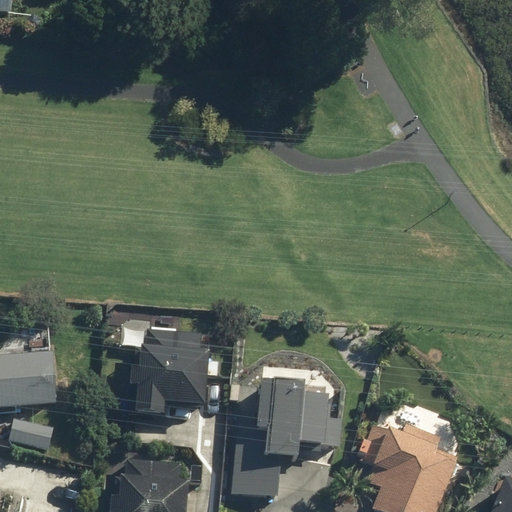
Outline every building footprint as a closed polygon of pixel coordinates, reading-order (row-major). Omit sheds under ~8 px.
[(0,0),(0,17),(9,18),(10,0),(0,0)] [(164,411),(202,413),(206,354),(199,354),(200,337),(172,336),(173,320),(154,319),(154,334),(144,334),(143,351),(129,351),(125,418),(163,420),(164,411)] [(0,360),(0,411),(55,408),(52,357),(0,360)] [(341,391),(327,372),(279,367),(278,376),(264,375),(263,389),(256,388),(251,432),(235,430),(227,497),(277,502),(281,462),(296,464),(297,451),(323,453),(328,407),(340,408),(341,391)] [(14,421),(8,444),(45,454),(52,432),(14,421)] [(436,511),(454,470),(455,470),(455,469),(455,468),(454,467),(454,466),(454,465),(454,464),(453,463),(453,462),(452,462),(452,461),(452,460),(451,460),(451,459),(450,459),(449,458),(448,457),(447,456),(446,456),(446,455),(445,455),(444,455),(443,455),(443,454),(442,454),(441,454),(440,454),(439,454),(438,454),(437,454),(436,454),(441,442),(407,430),(404,439),(371,427),(359,459),(367,461),(370,453),(378,456),(367,487),(379,492),(372,511),(436,511)] [(183,511),(185,485),(177,485),(178,465),(145,464),(146,457),(124,456),(124,461),(109,461),(106,511),(183,511)] [(511,511),(511,486),(505,483),(492,511),(511,511)]
